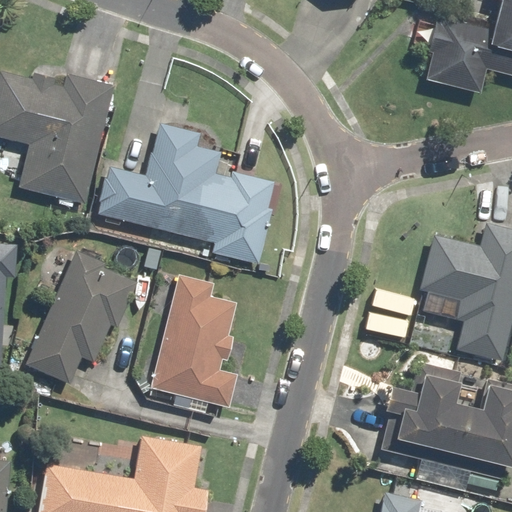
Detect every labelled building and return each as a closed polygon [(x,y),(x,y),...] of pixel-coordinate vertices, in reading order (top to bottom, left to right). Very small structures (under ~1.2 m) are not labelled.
[(511,0),(490,0),(484,29),(432,16),(416,78),(475,93),(481,69),(511,76),(511,0)] [(13,187),(81,203),(109,83),(61,72),(59,84),(0,70),(0,137),(24,143),(13,187)] [(207,252),(254,263),(274,181),(213,166),(217,150),(195,144),(198,132),(154,121),(141,174),(104,166),(93,213),(209,242),(207,252)] [(451,350),(498,361),(511,304),(511,229),(480,222),(474,244),(427,232),(413,289),(455,300),(451,318),(458,320),(451,350)] [(11,277),(12,243),(0,242),(0,355),(3,276),(11,277)] [(70,248),(20,363),(66,383),(76,357),(89,363),(106,324),(113,327),(132,281),(100,267),(102,262),(70,248)] [(209,281),(172,272),(144,387),(225,407),(233,373),(216,368),(232,300),(206,294),(209,281)] [(383,410),(373,449),(497,481),(501,465),(506,466),(511,442),(511,401),(511,395),(511,385),(480,377),(472,406),(448,400),(456,371),(412,359),(404,389),(383,383),(377,408),(383,410)] [(198,511),(203,489),(190,487),(197,445),(135,435),(128,477),(42,463),(33,511),(198,511)] [(455,511),(418,503),(419,498),(378,489),(373,511),(455,511)]
